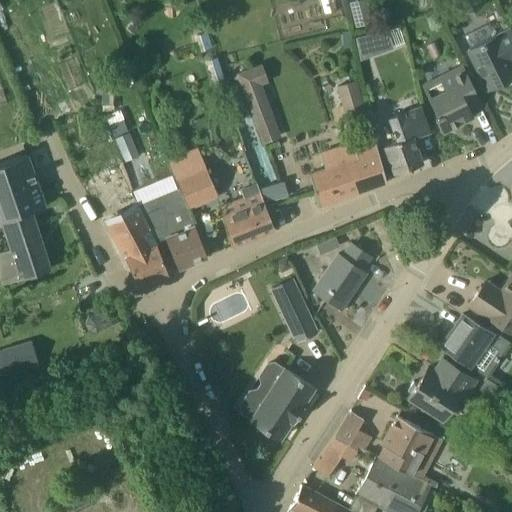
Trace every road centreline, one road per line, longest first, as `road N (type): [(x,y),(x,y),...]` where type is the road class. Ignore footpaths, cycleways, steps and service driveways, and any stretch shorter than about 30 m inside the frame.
road 1 (residential): [(260,511),(447,217),(463,175)]
road 2 (residential): [(158,302),(171,285),(419,180),(463,175)]
road 3 (residential): [(258,511),(158,302)]
road 4 (residential): [(158,302),(127,291),(45,129)]
